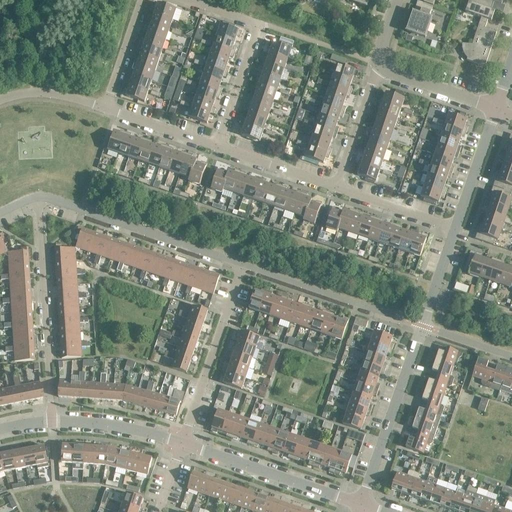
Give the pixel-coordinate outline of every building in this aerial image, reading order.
[(481,18),(478,26),(485,28),(487,20),(491,22),(495,12),(491,10),(494,2),(486,0),(467,0),(469,0),(465,13),(481,18)] [(433,7),(419,2),(416,13),(413,12),(406,31),(425,38),(432,19),(429,18),(433,7)] [(156,9),(154,14),(172,21),(176,10),(155,3),(153,8),(156,9)] [(172,21),(154,14),(153,19),(149,18),(148,23),(169,31),(172,21)] [(169,31),(148,23),(146,29),(149,30),(147,35),(165,41),(169,31)] [(220,25),(217,36),(235,42),(237,37),(240,38),(242,32),(220,25)] [(485,28),(478,26),(472,45),(460,44),(462,45),(462,48),(463,52),(465,55),(468,53),(468,54),(466,61),(485,67),(496,32),(485,28)] [(198,30),(194,39),(201,41),(202,40),(205,32),(198,30)] [(165,41),(147,35),(146,40),(142,39),(141,44),(162,51),(165,41)] [(235,42),(217,36),(213,46),(235,53),(236,48),(233,47),(235,42)] [(271,49),(269,54),(287,60),(291,49),(270,42),(268,48),(271,49)] [(162,51),(141,44),(139,49),(142,50),(140,55),(158,61),(162,51)] [(235,53),(213,46),(210,56),(228,62),(230,57),(233,59),(235,53)] [(287,60),(269,54),(268,59),(264,58),(263,63),(284,70),(287,60)] [(158,61),(140,55),(139,60),(135,59),(134,64),(155,72),(158,61)] [(228,62),(210,56),(206,66),(228,74),(229,68),(226,67),(228,62)] [(284,70),(263,63),(261,68),(264,69),(262,74),(280,80),(284,70)] [(155,72),(134,64),(132,70),(135,71),(133,76),(151,82),(155,72)] [(337,65),(333,76),(351,82),(353,77),(356,78),(358,72),(337,65)] [(228,74),(206,66),(203,77),(221,83),(223,78),(226,79),(228,74)] [(280,80),(262,74),(261,79),(257,78),(256,83),(277,91),(280,80)] [(151,82),(133,76),(132,81),(128,79),(127,85),(148,92),(151,82)] [(351,82),(333,76),(330,86),(351,93),(353,88),(350,87),(351,82)] [(221,83),(203,77),(199,87),(221,94),(222,89),(219,88),(221,83)] [(277,91),(256,83),(254,89),(257,90),(255,95),(273,101),(277,91)] [(148,92),(127,85),(125,90),(128,91),(126,97),(144,103),(148,92)] [(351,93),(330,86),(326,96),(344,102),(346,97),(349,98),(351,93)] [(221,94),(199,87),(196,97),(214,103),(216,98),(219,99),(221,94)] [(173,101),(178,102),(182,92),(176,91),(173,101)] [(381,97),(379,103),(400,110),(404,99),(386,93),(384,98),(381,97)] [(273,101),(255,95),(254,100),(251,98),(249,104),(270,111),(273,101)] [(344,102),(326,96),(323,106),(344,113),(346,108),(343,107),(344,102)] [(214,103),(196,97),(192,107),(214,115),(215,109),(212,108),(214,103)] [(400,110),(379,103),(377,108),(380,109),(379,114),(397,120),(400,110)] [(270,111),(249,104),(247,109),(250,110),(248,115),(266,121),(270,111)] [(344,113),(323,106),(319,116),(337,123),(339,118),(342,119),(344,113)] [(214,115),(192,107),(189,118),(207,124),(209,119),(212,120),(214,115)] [(397,120),(379,114),(377,119),(374,118),(372,123),(393,130),(397,120)] [(449,114),(445,125),(466,132),(468,127),(465,126),(467,121),(449,114)] [(266,121),(248,115),(247,120),(244,119),(242,124),(263,131),(266,121)] [(337,123),(319,116),(316,127),(337,134),(339,129),(336,128),(337,123)] [(393,130),(372,123),(370,128),(373,129),(372,134),(390,141),(393,130)] [(263,131),(242,124),(240,130),(243,130),(241,136),(259,142),(263,131)] [(466,132),(445,125),(441,135),(459,141),(461,137),(464,138),(466,132)] [(337,134),(316,127),(312,137),(330,143),(332,138),(335,139),(337,134)] [(423,129),(420,139),(425,141),(428,131),(423,129)] [(108,150),(118,154),(126,133),(120,131),(119,134),(114,132),(108,150)] [(131,135),(126,133),(118,154),(129,158),(135,140),(130,138),(131,135)] [(390,141),(372,134),(370,139),(367,138),(365,144),(386,151),(390,141)] [(459,141),(441,135),(438,146),(459,153),(461,147),(458,146),(459,141)] [(330,143),(312,137),(309,147),(330,154),(332,149),(329,148),(330,143)] [(140,141),(135,140),(129,158),(139,161),(146,140),(141,138),(140,141)] [(151,142),(146,140),(139,161),(149,165),(155,147),(150,145),(151,142)] [(386,151),(365,144),(363,149),(367,150),(365,155),(383,161),(386,151)] [(160,148),(155,147),(149,165),(159,168),(167,147),(161,145),(160,148)] [(459,153),(438,146),(434,156),(452,162),(454,157),(457,158),(459,153)] [(172,149),(167,147),(159,168),(170,172),(176,153),(171,152),(172,149)] [(330,154),(309,147),(305,158),(323,164),(325,158),(328,160),(330,154)] [(181,155),(176,153),(170,172),(180,175),(187,154),(182,152),(181,155)] [(192,156),(187,154),(180,175),(189,179),(190,179),(195,164),(196,164),(197,161),(191,159),(192,156)] [(383,161),(365,155),(363,160),(360,159),(358,164),(379,171),(383,161)] [(452,162),(434,156),(431,166),(452,173),(454,168),(451,167),(452,162)] [(200,165),(196,164),(195,164),(190,179),(189,179),(188,182),(200,186),(207,164),(201,162),(200,165)] [(511,164),(505,162),(501,172),(511,175),(511,164)] [(379,171),(358,164),(356,169),(360,170),(358,176),(376,182),(379,171)] [(452,173),(431,166),(427,176),(446,182),(447,177),(450,179),(452,173)] [(224,170),(218,168),(211,189),(222,193),(223,190),(228,175),(227,175),(223,173),(224,170)] [(228,172),(227,175),(228,175),(223,190),(233,193),(240,172),(235,170),(234,173),(228,172)] [(246,174),(240,172),(233,193),(243,197),(249,179),(244,177),(246,174)] [(511,175),(501,172),(499,178),(496,176),(493,187),(511,193),(511,190),(511,175)] [(446,182),(427,176),(424,186),(445,194),(447,188),(444,187),(446,182)] [(254,180),(249,179),(243,197),(253,200),(261,179),(255,177),(254,180)] [(266,181),(261,179),(253,200),(264,204),(270,186),(265,184),(266,181)] [(275,187),(270,186),(264,204),(274,207),(281,186),(276,184),(275,187)] [(287,188),(281,186),(274,207),(284,211),(290,193),(286,191),(287,188)] [(445,194),(424,186),(420,197),(424,198),(423,201),(435,205),(436,203),(438,203),(440,198),(443,199),(445,194)] [(511,193),(493,187),(489,197),(493,198),(491,204),(508,210),(511,199),(510,198),(511,193)] [(295,194),(290,193),(284,211),(295,214),(302,193),(296,191),(295,194)] [(307,195),(302,193),(295,214),(304,218),(305,218),(310,203),(312,200),(306,198),(307,195)] [(315,205),(310,203),(305,218),(304,218),(303,221),(314,225),(322,203),(316,201),(315,205)] [(508,210),(491,204),(487,214),(511,222),(511,221),(511,218),(506,216),(508,210)] [(339,209),(333,207),(326,229),(337,233),(338,229),(343,214),(342,214),(338,213),(339,209)] [(343,211),(342,214),(343,214),(338,229),(348,233),(355,211),(350,210),(349,213),(343,211)] [(361,213),(355,211),(348,233),(358,236),(364,218),(359,216),(361,213)] [(511,222),(487,214),(484,224),(501,230),(504,223),(511,226),(511,222)] [(369,220),(364,218),(358,236),(368,240),(376,218),(370,217),(369,220)] [(381,220),(376,218),(368,240),(379,243),(385,225),(380,223),(381,220)] [(390,227),(385,225),(379,243),(389,247),(396,225),(391,223),(390,227)] [(501,230),(484,224),(482,230),(479,229),(475,239),(493,246),(495,240),(498,241),(501,230)] [(401,227),(396,225),(389,247),(399,250),(405,232),(400,230),(401,227)] [(80,235),(75,248),(78,251),(80,249),(87,252),(94,233),(79,228),(77,234),(80,235)] [(410,234),(405,232),(399,250),(409,254),(416,232),(411,230),(410,234)] [(422,234),(416,232),(409,254),(420,257),(426,239),(421,237),(422,234)] [(105,237),(94,233),(87,252),(97,255),(95,259),(100,261),(101,257),(99,256),(105,237)] [(117,241),(105,237),(99,256),(101,257),(110,260),(117,241)] [(128,244),(117,241),(110,260),(119,263),(118,267),(122,268),(124,264),(121,264),(128,244)] [(139,248),(128,244),(121,264),(124,264),(133,267),(139,248)] [(54,246),(55,262),(76,261),(75,253),(78,251),(75,248),(61,249),(61,246),(54,246)] [(21,252),(6,253),(5,256),(7,257),(8,265),(28,264),(27,248),(21,248),(21,252)] [(151,252),(139,248),(133,267),(142,271),(141,275),(145,276),(146,272),(144,271),(151,252)] [(464,270),(470,271),(469,274),(480,277),(486,260),(480,258),(481,255),(476,253),(470,251),(467,260),(464,270)] [(162,256),(151,252),(144,271),(146,272),(156,275),(162,256)] [(174,260),(162,256),(156,275),(165,278),(164,282),(168,284),(169,280),(167,279),(174,260)] [(491,262),(486,260),(480,277),(490,281),(497,260),(492,259),(491,262)] [(185,264),(174,260),(167,279),(169,280),(178,283),(185,264)] [(501,262),(497,260),(490,281),(500,284),(506,267),(500,265),(501,262)] [(76,271),(76,261),(55,262),(56,274),(76,273),(77,275),(81,275),(80,270),(76,271)] [(29,276),(28,264),(8,265),(9,275),(9,277),(29,276)] [(196,268),(185,264),(178,283),(188,286),(186,290),(191,292),(192,288),(190,287),(196,268)] [(511,267),(511,269),(506,267),(500,284),(511,288),(511,286),(511,285),(511,267)] [(208,272),(196,268),(190,287),(192,288),(201,291),(208,272)] [(220,276),(208,272),(201,291),(213,295),(220,276)] [(76,273),(56,274),(57,286),(77,285),(77,275),(76,273)] [(9,277),(9,275),(4,275),(5,280),(9,280),(9,289),(30,288),(29,276),(9,277)] [(460,284),(458,291),(466,294),(468,287),(460,284)] [(78,295),(77,285),(57,286),(58,298),(78,297),(78,299),(82,299),(82,294),(78,295)] [(30,300),(30,288),(9,289),(10,299),(10,301),(30,300)] [(249,309),(259,313),(267,292),(261,290),(260,293),(255,291),(249,309)] [(272,293),(267,292),(259,313),(270,316),(276,298),(271,297),(272,293)] [(78,297),(58,298),(58,310),(79,309),(78,299),(78,297)] [(281,300),(276,298),(270,316),(280,320),(287,298),(282,297),(281,300)] [(292,300),(287,298),(280,320),(290,323),(296,305),(291,303),(292,300)] [(10,301),(10,299),(6,299),(6,304),(10,304),(11,313),(31,312),(30,300),(10,301)] [(301,307),(296,305),(290,323),(300,327),(308,305),(302,304),(301,307)] [(313,307),(308,305),(300,327),(311,330),(317,312),(312,310),(313,307)] [(208,311),(192,306),(189,314),(185,312),(183,318),(188,319),(189,317),(204,322),(208,311)] [(79,319),(79,309),(58,310),(59,322),(79,321),(80,323),(84,323),(84,319),(79,319)] [(322,314),(317,312),(311,330),(321,334),(328,312),(323,311),(322,314)] [(32,324),(31,312),(11,313),(12,323),(12,325),(32,324)] [(333,314),(328,312),(321,334),(331,337),(337,319),(332,317),(333,314)] [(189,317),(188,319),(185,327),(200,332),(204,322),(189,317)] [(342,321),(337,319),(331,337),(342,341),(349,320),(343,318),(342,321)] [(368,322),(356,318),(354,325),(359,327),(365,329),(368,322)] [(79,321),(59,322),(60,334),(80,333),(80,323),(79,321)] [(12,325),(12,323),(7,323),(8,328),(12,328),(12,337),(33,336),(32,324),(12,325)] [(359,327),(354,325),(350,335),(354,337),(355,332),(357,333),(359,327)] [(200,332),(185,327),(182,334),(178,333),(176,338),(181,340),(182,337),(197,342),(200,332)] [(161,330),(158,336),(170,340),(171,336),(172,334),(161,330)] [(239,338),(237,343),(256,349),(259,338),(238,331),(236,337),(239,338)] [(374,332),(371,342),(392,350),(394,344),(390,343),(392,338),(374,332)] [(81,343),(80,333),(60,334),(61,346),(81,345),(81,347),(85,347),(85,343),(81,343)] [(33,348),(33,336),(12,337),(13,347),(13,349),(33,348)] [(182,337),(181,340),(178,347),(193,353),(197,342),(182,337)] [(307,342),(304,350),(314,354),(315,350),(317,345),(307,342)] [(392,350),(371,342),(367,353),(385,359),(387,354),(390,355),(392,350)] [(256,349),(237,343),(236,347),(233,346),(231,352),(252,359),(256,349)] [(81,345),(61,346),(62,359),(82,358),(81,347),(81,345)] [(13,349),(13,347),(9,347),(9,352),(13,352),(14,362),(34,361),(33,348),(13,349)] [(193,353),(178,347),(175,355),(171,353),(169,358),(174,360),(175,357),(190,363),(193,353)] [(448,349),(447,349),(446,353),(439,351),(435,361),(453,367),(456,358),(459,359),(461,358),(463,354),(448,349)] [(252,359),(231,352),(229,357),(232,358),(230,363),(249,369),(252,359)] [(385,359),(367,353),(364,363),(385,370),(387,365),(383,364),(385,359)] [(270,354),(266,364),(271,365),(275,367),(276,362),(278,357),(270,354)] [(175,357),(174,360),(171,368),(186,373),(190,363),(175,357)] [(482,385),(485,386),(490,371),(486,370),(488,363),(478,359),(472,377),(482,380),(481,383),(482,385)] [(453,367),(435,361),(432,371),(439,373),(438,378),(453,383),(454,379),(453,377),(450,376),(453,367)] [(249,369),(230,363),(229,368),(226,367),(224,372),(245,379),(249,369)] [(385,370),(364,363),(360,373),(378,379),(380,374),(383,375),(385,370)] [(266,364),(263,374),(271,376),(273,371),(275,367),(271,365),(266,364)] [(497,366),(495,373),(490,371),(485,386),(489,388),(491,387),(492,389),(500,391),(501,387),(507,369),(497,366)] [(511,370),(507,369),(501,387),(500,391),(511,395),(511,370)] [(245,379),(224,372),(222,377),(225,378),(223,384),(241,390),(245,379)] [(378,379),(360,373),(357,383),(378,391),(380,385),(377,384),(378,379)] [(84,378),(79,378),(78,383),(81,383),(80,399),(91,400),(92,383),(84,383),(84,378)] [(453,383),(438,378),(436,382),(429,380),(425,390),(443,396),(446,386),(449,388),(451,386),(453,383)] [(106,379),(100,379),(100,384),(103,384),(102,400),(112,401),(114,385),(106,384),(106,379)] [(20,386),(19,381),(14,382),(15,387),(7,389),(10,405),(21,403),(17,387),(20,386)] [(71,382),(59,381),(58,397),(69,398),(71,382)] [(42,398),(39,382),(28,385),(31,401),(42,398)] [(81,383),(78,383),(71,382),(69,398),(80,399),(81,383)] [(103,384),(100,384),(92,383),(91,400),(102,400),(103,384)] [(378,391),(357,383),(353,394),(371,400),(373,395),(376,396),(378,391)] [(31,401),(28,385),(20,386),(17,387),(21,403),(31,401)] [(126,386),(114,385),(112,401),(123,402),(126,386)] [(138,389),(126,386),(123,402),(134,405),(138,389)] [(260,386),(258,394),(264,396),(267,389),(260,386)] [(153,388),(147,387),(146,391),(149,392),(144,408),(155,411),(159,395),(151,393),(153,388)] [(0,406),(10,405),(7,389),(0,390),(0,406)] [(149,392),(146,391),(138,389),(134,405),(144,408),(149,392)] [(443,396),(425,390),(422,400),(429,402),(428,407),(443,412),(444,408),(443,406),(440,405),(443,396)] [(174,394),(168,392),(167,397),(170,398),(165,414),(176,417),(181,401),(172,399),(174,394)] [(371,400),(353,394),(350,404),(371,411),(373,406),(370,405),(371,400)] [(170,398),(167,397),(159,395),(155,411),(165,414),(170,398)] [(481,400),(478,410),(483,412),(487,400),(482,398),(481,400)] [(371,411),(350,404),(346,414),(364,420),(366,415),(369,416),(371,411)] [(443,412),(428,407),(426,411),(419,409),(415,419),(438,426),(443,412)] [(229,414),(213,409),(210,418),(215,420),(211,432),(216,434),(217,431),(222,432),(229,414)] [(239,418),(229,414),(222,432),(227,434),(226,437),(232,439),(239,418)] [(364,420),(346,414),(343,425),(364,432),(366,426),(363,425),(364,420)] [(249,421),(239,418),(232,439),(237,441),(238,438),(243,439),(249,421)] [(438,426),(415,419),(412,429),(419,431),(418,436),(433,441),(438,426)] [(259,425),(249,421),(243,439),(248,441),(247,444),(252,446),(259,425)] [(269,428),(259,425),(252,446),(257,448),(258,445),(263,446),(269,428)] [(280,432),(269,428),(263,446),(268,448),(267,451),(272,453),(280,432)] [(290,435),(280,432),(272,453),(278,455),(279,452),(284,453),(290,435)] [(300,439),(290,435),(284,453),(289,455),(288,458),(293,460),(300,439)] [(433,441),(418,436),(416,440),(409,438),(405,448),(423,454),(426,444),(429,445),(431,444),(433,441)] [(311,442),(300,439),(293,460),(298,462),(299,459),(304,460),(311,442)] [(321,446),(311,442),(304,460),(309,462),(308,465),(313,467),(321,446)] [(61,463),(73,464),(74,446),(62,445),(61,463)] [(44,446),(33,449),(37,466),(37,469),(48,467),(44,446)] [(84,447),(74,446),(73,464),(83,464),(84,447)] [(331,449),(321,446),(313,467),(319,469),(320,466),(325,467),(331,449)] [(95,447),(84,447),(83,464),(94,465),(95,447)] [(108,448),(95,447),(94,465),(105,466),(108,448)] [(108,448),(105,466),(116,468),(120,451),(108,448)] [(37,466),(33,449),(23,451),(26,468),(37,466)] [(341,453),(331,449),(325,467),(330,469),(329,472),(334,474),(341,453)] [(26,468),(23,451),(12,453),(15,470),(26,468)] [(130,454),(120,451),(116,468),(126,471),(130,454)] [(15,470),(12,453),(0,455),(0,454),(0,455),(5,472),(15,470)] [(352,456),(341,453),(334,474),(339,476),(340,473),(346,475),(352,456)] [(141,456),(130,454),(126,471),(137,473),(141,456)] [(152,459),(141,456),(137,473),(147,476),(146,480),(150,480),(153,470),(149,469),(152,459)] [(187,489),(199,493),(204,477),(193,473),(187,489)] [(407,476),(397,473),(391,490),(401,493),(407,476)] [(417,480),(407,476),(401,493),(411,497),(417,480)] [(215,481),(204,477),(199,493),(209,497),(215,481)] [(428,477),(426,483),(420,500),(430,503),(436,486),(438,480),(428,477)] [(426,483),(417,480),(411,497),(420,500),(426,483)] [(226,484),(215,481),(209,497),(220,500),(226,484)] [(236,488),(226,484),(220,500),(231,504),(236,488)] [(446,489),(436,486),(430,503),(440,507),(446,489)] [(247,492),(236,488),(231,504),(242,508),(247,492)] [(455,493),(446,489),(440,507),(449,510),(455,493)] [(466,491),(465,496),(459,511),(470,511),(476,495),(466,491)] [(258,495),(247,492),(242,508),(252,511),(258,495)] [(143,499),(126,493),(123,504),(139,510),(143,499)] [(459,511),(465,496),(455,493),(449,510),(455,511),(459,511)] [(264,511),(269,499),(258,495),(252,511),(254,511),(264,511)] [(480,511),(486,498),(476,495),(470,511),(480,511)] [(495,501),(486,498),(480,511),(491,511),(494,506),(495,501)] [(276,511),(280,503),(269,499),(264,511),(276,511)] [(288,511),(291,506),(280,503),(276,511),(288,511)]
